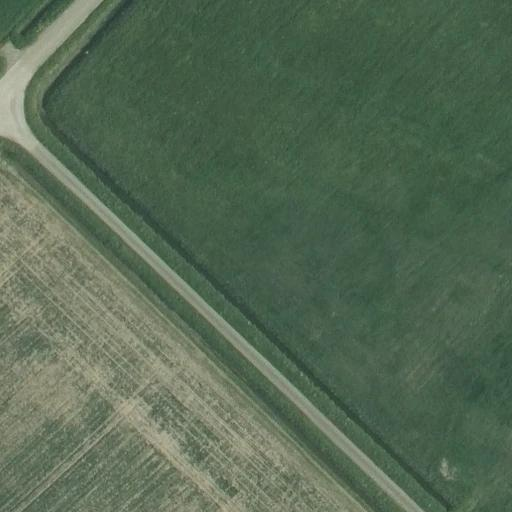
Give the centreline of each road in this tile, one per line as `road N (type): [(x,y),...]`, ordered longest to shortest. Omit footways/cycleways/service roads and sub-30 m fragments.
road 1 (unclassified): [(414,511),(2,115)]
road 2 (unclassified): [(2,115),(112,0)]
